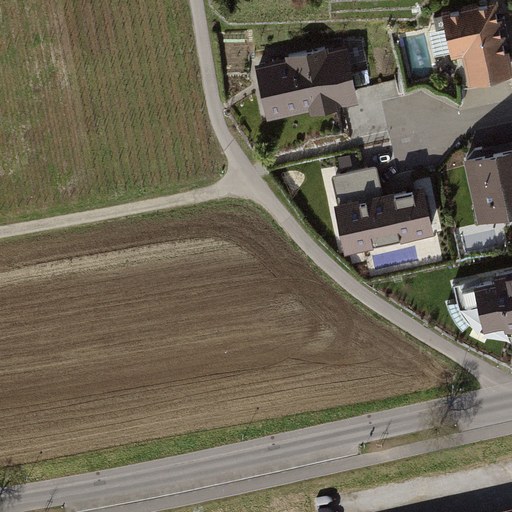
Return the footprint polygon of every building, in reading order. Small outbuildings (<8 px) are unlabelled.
[(511,56),(498,0),(488,0),(441,12),(452,56),(463,53),(469,79),(511,68),(511,56)] [(302,54),(258,64),(269,116),(312,106),(313,111),(343,104),(341,99),(359,95),(348,44),(330,48),(329,45),(302,51),(302,54)] [(511,210),(511,145),(465,157),(480,218),(511,210)] [(350,154),(338,157),(341,167),(352,164),(350,154)] [(332,175),(339,201),(382,192),(377,165),(332,175)] [(339,201),(334,202),(345,251),(374,244),(373,240),(400,234),(401,237),(434,230),(424,183),(382,192),(339,201)] [(511,270),(474,278),(484,326),(511,320),(511,270)]
